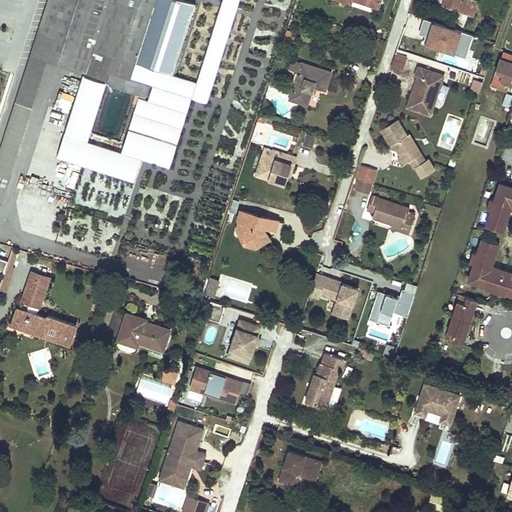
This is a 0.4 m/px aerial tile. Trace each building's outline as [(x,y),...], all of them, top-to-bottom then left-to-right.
[(69,67),(85,72),(93,48),(114,55),(135,62),(155,0),(48,0),(38,31),(77,43),(69,67)] [(352,0),(351,5),(364,9),(366,3),(356,0),(352,0)] [(444,0),(443,6),(467,15),(472,1),(470,0),(444,0)] [(472,1),(467,15),(473,17),(478,3),(472,1)] [(466,55),(474,32),(424,16),(419,31),(426,33),(423,41),(466,55)] [(77,43),(38,31),(31,55),(46,60),(69,67),(77,43)] [(295,44),(298,38),(289,35),(285,33),(281,45),(288,48),(290,43),(295,44)] [(114,55),(93,48),(85,72),(108,79),(109,73),(114,55)] [(402,66),(405,56),(394,52),(391,62),(402,66)] [(46,60),(31,55),(23,79),(19,91),(35,96),(46,60)] [(511,75),(511,62),(500,58),(495,72),(502,75),(497,89),(506,91),(511,75)] [(298,73),(300,64),(291,61),(288,70),(298,73)] [(331,74),(300,64),(298,73),(289,101),(307,106),(311,93),(313,87),(317,89),(325,91),(331,74)] [(406,106),(430,113),(443,73),(417,65),(413,75),(416,75),(412,89),(415,90),(414,93),(411,92),(406,106)] [(150,85),(109,73),(108,79),(106,85),(146,97),(150,85)] [(484,81),(475,78),(472,88),(481,90),(484,81)] [(35,96),(19,91),(12,114),(28,119),(35,96)] [(511,94),(506,93),(503,104),(509,106),(511,94)] [(0,203),(1,203),(28,119),(12,114),(0,151),(0,203)] [(392,147),(395,145),(400,153),(407,155),(409,153),(413,159),(411,160),(416,168),(427,160),(410,134),(408,135),(398,120),(381,131),(392,147)] [(315,134),(307,131),(303,145),(311,147),(315,134)] [(264,146),(262,153),(279,158),(282,150),(273,147),(272,149),(264,146)] [(279,158),(262,153),(255,174),(283,184),(287,175),(291,163),(294,164),(297,156),(282,150),(279,158)] [(403,165),(411,160),(413,159),(409,153),(407,155),(400,153),(402,157),(399,159),(403,165)] [(376,170),(360,165),(356,179),(372,183),(376,170)] [(372,183),(356,179),(353,189),(369,194),(372,183)] [(511,187),(499,183),(494,198),(492,197),(488,208),(491,209),(486,226),(503,231),(509,212),(506,211),(509,202),(511,203),(511,187)] [(409,206),(372,195),(367,210),(374,213),(372,218),(392,224),(403,227),(408,209),(409,206)] [(415,211),(408,209),(403,227),(402,231),(409,233),(415,211)] [(256,214),(239,210),(237,220),(241,221),(239,230),(243,231),(241,239),(243,244),(255,247),(260,245),(263,232),(259,230),(261,227),(274,230),(277,220),(261,215),(260,217),(256,216),(256,214)] [(500,243),(481,236),(477,251),(474,251),(470,261),(473,263),(468,279),(485,285),(484,287),(505,294),(506,291),(511,293),(511,278),(505,276),(506,273),(496,269),(495,273),(487,270),(490,261),(493,262),(500,243)] [(493,262),(490,261),(487,270),(495,273),(496,269),(491,268),(493,262)] [(50,277),(32,271),(30,278),(48,284),(50,277)] [(349,318),(360,284),(317,271),(310,291),(335,300),(331,312),(349,318)] [(210,275),(205,292),(215,295),(220,278),(210,275)] [(30,278),(19,308),(17,307),(12,322),(20,324),(21,322),(24,323),(24,326),(43,332),(46,322),(57,326),(53,339),(70,345),(77,325),(48,315),(47,317),(37,314),(39,307),(33,305),(35,298),(42,300),(48,284),(30,278)] [(395,311),(408,314),(417,284),(404,281),(395,311)] [(379,288),(369,317),(389,323),(398,295),(379,288)] [(477,300),(460,294),(452,316),(470,322),(473,313),(477,300)] [(33,305),(39,307),(42,300),(35,298),(33,305)] [(108,335),(118,339),(126,317),(116,312),(108,335)] [(118,339),(118,340),(137,346),(139,341),(163,350),(169,330),(145,322),(146,320),(126,314),(126,317),(118,339)] [(250,362),(262,323),(238,316),(226,354),(250,362)] [(467,331),(470,322),(452,316),(445,338),(463,344),(467,331)] [(12,322),(11,325),(53,339),(57,326),(46,322),(43,332),(24,326),(24,323),(21,322),(20,324),(12,322)] [(304,402),(324,409),(337,370),(341,371),(345,359),(327,353),(323,363),(320,362),(315,375),(313,374),(304,402)] [(165,368),(161,379),(174,383),(178,372),(165,368)] [(197,368),(190,388),(205,393),(206,389),(228,396),(226,400),(235,403),(242,382),(225,377),(224,378),(211,374),(211,373),(197,368)] [(449,421),(458,392),(423,382),(419,396),(421,397),(420,400),(418,400),(414,411),(424,414),(426,407),(442,412),(440,419),(449,421)] [(205,393),(226,400),(228,396),(206,389),(205,393)] [(172,400),(168,409),(174,411),(177,402),(172,400)] [(178,421),(169,451),(203,462),(206,454),(196,451),(194,450),(197,440),(200,441),(203,429),(178,421)] [(322,460),(289,450),(280,479),(296,484),(299,474),(300,471),(307,474),(306,476),(316,479),(322,460)] [(201,470),(203,462),(169,451),(159,480),(184,488),(190,472),(187,472),(189,466),(191,467),(201,470)] [(493,461),(502,463),(503,457),(495,455),(493,461)] [(447,498),(433,493),(429,505),(443,509),(447,498)] [(192,511),(197,498),(189,495),(184,511),(192,511)] [(207,511),(211,502),(197,498),(192,511),(207,511)]
